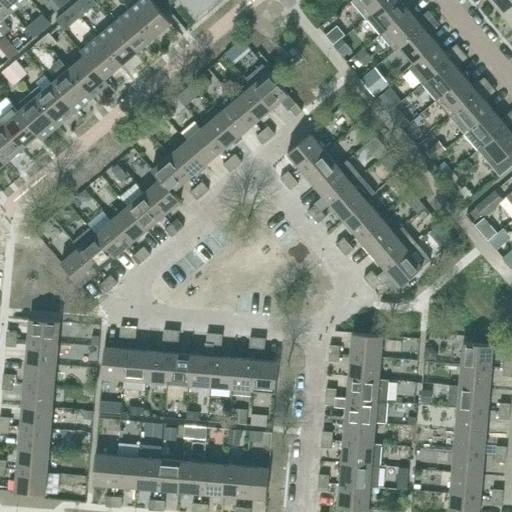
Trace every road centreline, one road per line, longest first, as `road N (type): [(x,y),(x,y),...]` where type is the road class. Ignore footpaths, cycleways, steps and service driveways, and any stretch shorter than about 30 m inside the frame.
road 1 (residential): [(314,339),(104,315),(251,170)]
road 2 (residential): [(314,339),(344,308),(343,269),(251,170)]
road 3 (residential): [(304,511),(314,339)]
